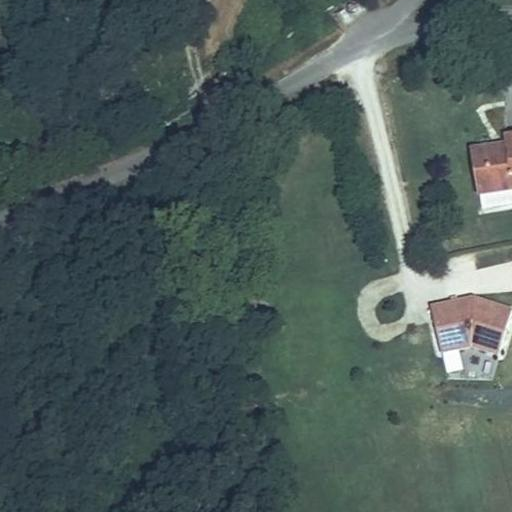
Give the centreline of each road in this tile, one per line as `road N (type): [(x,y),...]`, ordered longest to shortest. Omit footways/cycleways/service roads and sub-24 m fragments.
road 1 (residential): [(0,213),(155,151),(383,32)]
road 2 (residential): [(511,16),(383,32)]
